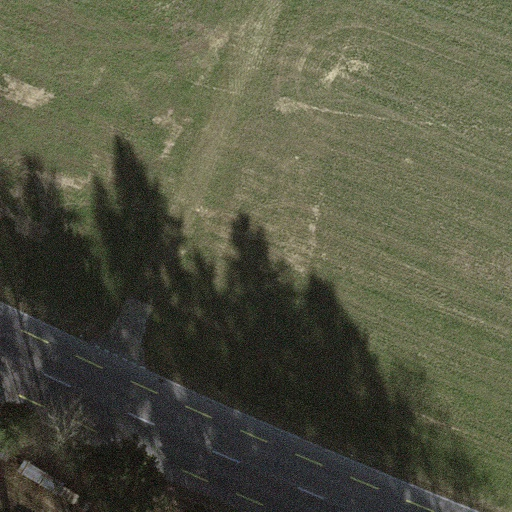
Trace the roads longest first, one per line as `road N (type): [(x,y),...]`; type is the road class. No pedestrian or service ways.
road 1 (track): [(107,400),(273,0)]
road 2 (tertiary): [(0,351),(380,511)]
